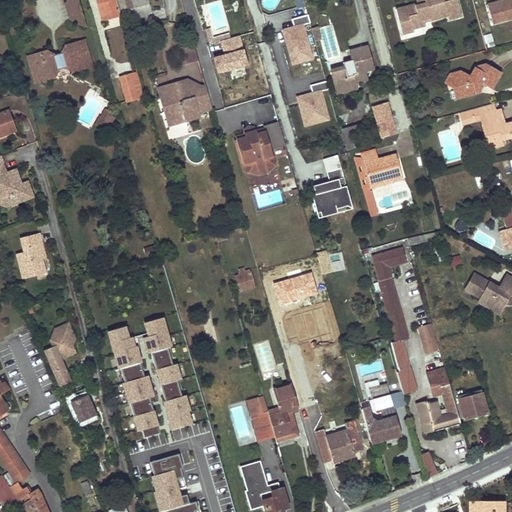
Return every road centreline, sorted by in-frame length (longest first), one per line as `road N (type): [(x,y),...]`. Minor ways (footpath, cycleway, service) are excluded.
road 1 (residential): [(82,279),(2,0)]
road 2 (secondary): [(381,511),(511,454)]
